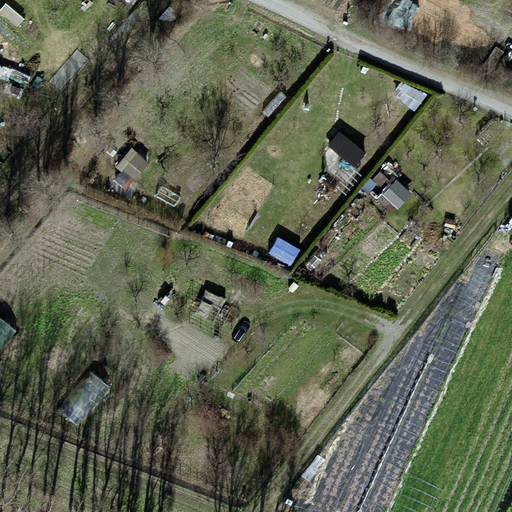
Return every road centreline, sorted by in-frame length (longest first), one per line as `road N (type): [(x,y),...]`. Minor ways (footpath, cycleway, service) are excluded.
road 1 (track): [(262,511),(511,188)]
road 2 (track): [(260,0),(511,107)]
road 3 (track): [(0,425),(236,511)]
road 4 (track): [(399,334),(353,311),(310,304),(266,315),(212,353)]
